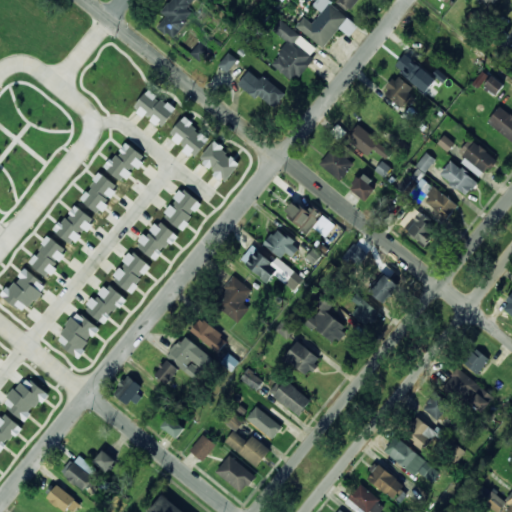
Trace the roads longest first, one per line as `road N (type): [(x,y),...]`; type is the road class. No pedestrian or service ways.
road 1 (residential): [(0,494),(408,0)]
road 2 (residential): [(511,344),(86,0)]
road 3 (secondary): [(511,195),(254,511)]
road 4 (secondary): [(301,511),(511,251)]
road 5 (residential): [(231,511),(84,391)]
